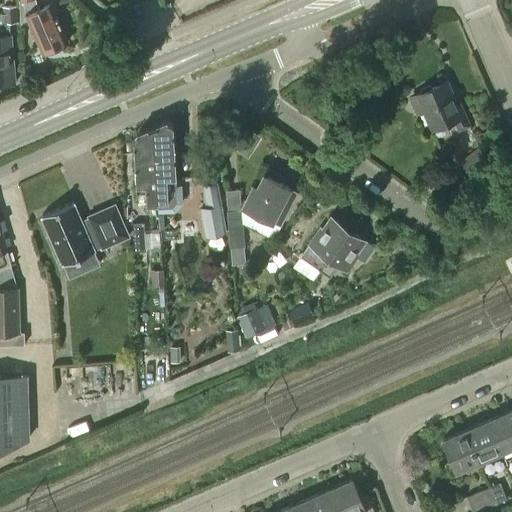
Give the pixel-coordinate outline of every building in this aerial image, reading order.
[(24,14),(42,53),(67,41),(50,2),(24,14)] [(4,22),(19,21),(18,5),(3,6),(4,22)] [(0,83),(15,83),(10,30),(0,31),(0,83)] [(423,108),(431,127),(452,119),(456,128),(468,123),(460,104),(456,105),(446,81),(431,88),(430,85),(419,90),(421,92),(410,97),(416,111),(423,108)] [(167,121),(155,126),(158,200),(166,200),(165,185),(174,185),(173,124),(167,120),(167,121)] [(137,133),(133,139),(136,192),(146,192),(146,203),(155,203),(155,200),(158,200),(155,126),(137,133)] [(250,128),(244,137),(248,140),(257,140),(260,135),(250,128)] [(477,146),(458,162),(474,180),(492,164),(477,146)] [(282,212),(278,210),(282,202),(290,206),(297,193),(289,188),(290,188),(263,174),(255,189),(251,187),(240,207),(271,223),(271,222),(276,224),(282,212)] [(203,236),(223,232),(214,183),(199,186),(204,207),(198,208),(203,236)] [(129,236),(115,204),(88,215),(89,218),(82,221),(73,201),(41,215),(63,265),(95,251),(94,248),(101,245),(102,247),(129,236)] [(244,245),(242,221),(241,208),(240,208),(227,210),(226,210),(229,247),(230,247),(244,245)] [(315,268),(345,226),(331,216),(322,229),(319,227),(308,243),(311,245),(301,259),(315,268)] [(146,250),(145,230),(144,222),(132,223),(134,251),(146,250)] [(11,264),(6,249),(7,248),(0,224),(0,288),(17,287),(10,264),(11,264)] [(364,239),(345,226),(315,268),(329,278),(339,265),(346,270),(357,254),(364,259),(373,246),(363,239),(364,239)] [(163,269),(151,270),(152,286),(164,285),(163,269)] [(19,338),(17,287),(0,288),(0,346),(12,346),(11,339),(19,338)] [(290,319),(292,324),(314,314),(308,301),(287,311),(289,315),(290,319)] [(237,315),(247,336),(275,324),(265,303),(237,315)] [(283,317),(281,323),(284,329),(293,325),(292,324),(290,319),(289,315),(283,317)] [(227,328),(228,349),(239,348),(237,327),(227,328)] [(0,450),(29,438),(26,373),(0,374),(0,450)] [(511,422),(507,410),(485,419),(499,452),(511,446),(511,422)] [(499,452),(485,419),(463,429),(477,461),(499,452)] [(477,461),(463,429),(441,438),(455,471),(477,461)] [(329,488),(339,511),(373,511),(366,495),(360,498),(351,478),(329,488)] [(495,503),(504,500),(497,484),(488,488),(493,498),(495,503)] [(339,511),(329,488),(307,498),(313,511),(339,511)] [(469,509),(493,498),(488,488),(464,498),(469,509)] [(313,511),(307,498),(285,507),(286,511),(313,511)] [(498,511),(495,503),(493,498),(469,509),(469,511),(498,511)]
